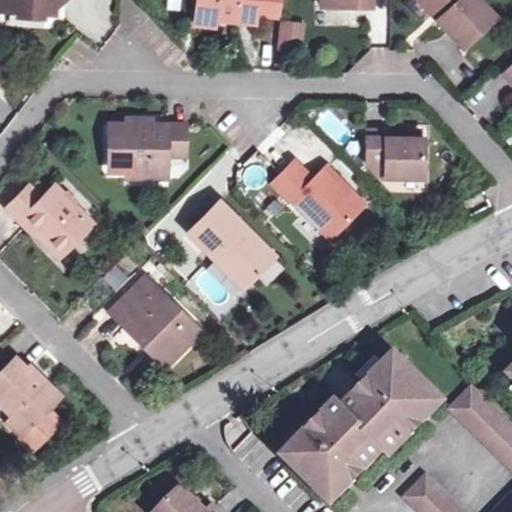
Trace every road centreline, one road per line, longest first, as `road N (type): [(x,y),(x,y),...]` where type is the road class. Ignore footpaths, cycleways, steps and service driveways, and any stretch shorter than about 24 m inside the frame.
road 1 (residential): [(0,160),(58,83),(419,81),(511,180)]
road 2 (unclassified): [(148,435),(511,227)]
road 3 (residential): [(148,435),(0,290)]
